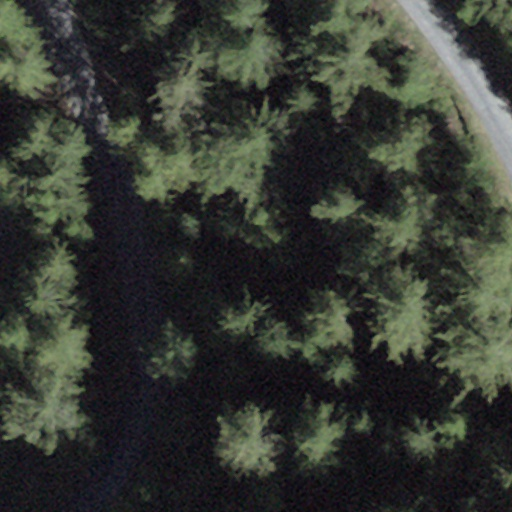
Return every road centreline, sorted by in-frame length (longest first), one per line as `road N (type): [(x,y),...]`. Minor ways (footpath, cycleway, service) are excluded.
road 1 (unclassified): [(75,511),(106,474),(137,411),(144,341),(131,231),(47,0)]
road 2 (unclassified): [(415,0),(471,75),(511,153)]
